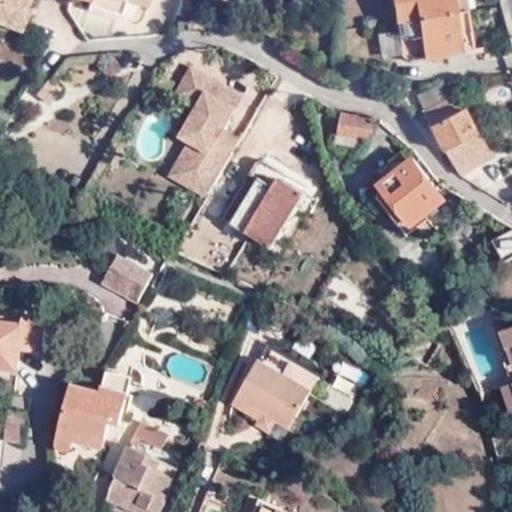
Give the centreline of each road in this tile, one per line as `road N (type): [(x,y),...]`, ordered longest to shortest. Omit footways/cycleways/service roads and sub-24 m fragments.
road 1 (residential): [(511,215),(448,174),(390,113),(327,92),(236,40),(202,34),(152,50)]
road 2 (residential): [(0,484),(41,457),(58,370),(102,359),(118,308),(76,276),(0,271)]
